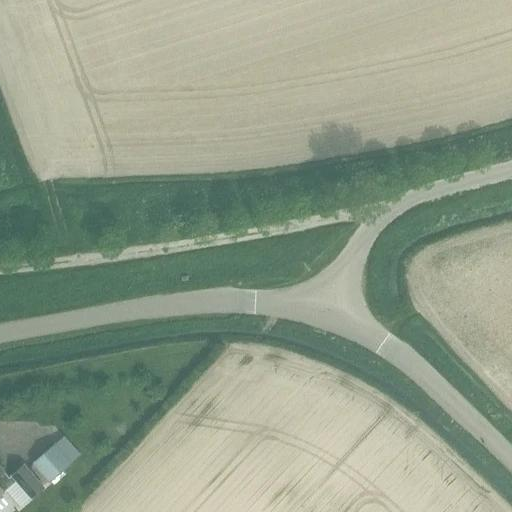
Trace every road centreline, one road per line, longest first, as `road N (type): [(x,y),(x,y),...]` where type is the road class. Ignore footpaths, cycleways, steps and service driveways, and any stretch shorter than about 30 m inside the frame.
road 1 (unclassified): [(332,308),(183,309),(0,338)]
road 2 (unclassified): [(511,456),(416,360),(332,308)]
road 3 (unclassified): [(380,219),(408,203),(511,175)]
